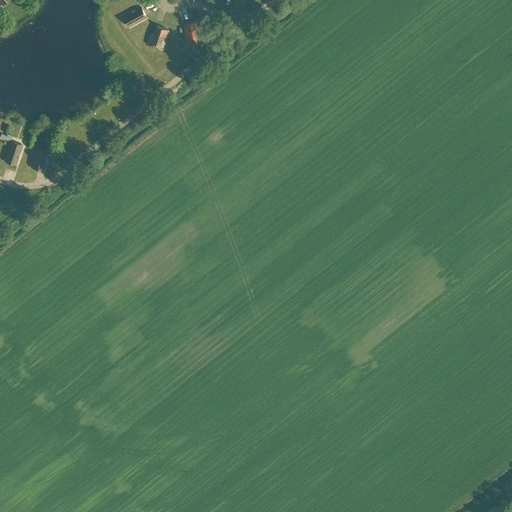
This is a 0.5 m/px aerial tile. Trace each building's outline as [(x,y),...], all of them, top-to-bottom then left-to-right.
[(141,7),(123,17),(125,16),(131,26),(129,27),(129,28),(147,18),(141,7)] [(197,22),(185,25),(188,35),(186,36),(188,45),(202,41),(197,22)] [(168,30),(157,26),(153,37),(151,36),(148,44),(162,49),(168,30)] [(16,165),(22,148),(10,144),(4,161),(16,165)] [(43,170),(47,152),(35,150),(31,168),(43,170)]
